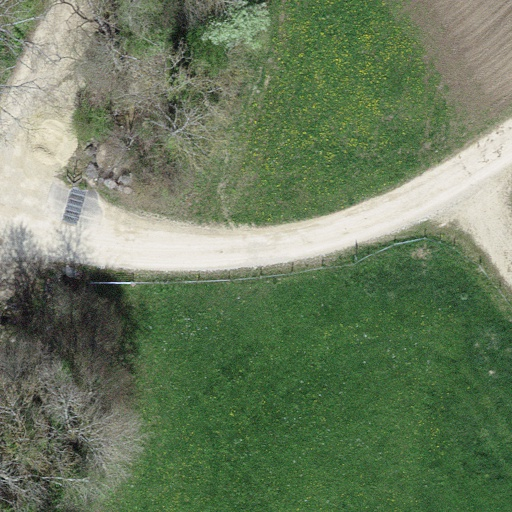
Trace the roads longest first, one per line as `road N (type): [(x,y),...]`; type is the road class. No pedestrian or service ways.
road 1 (track): [(0,226),(207,265),(410,215),(511,148)]
road 2 (track): [(66,0),(0,152)]
